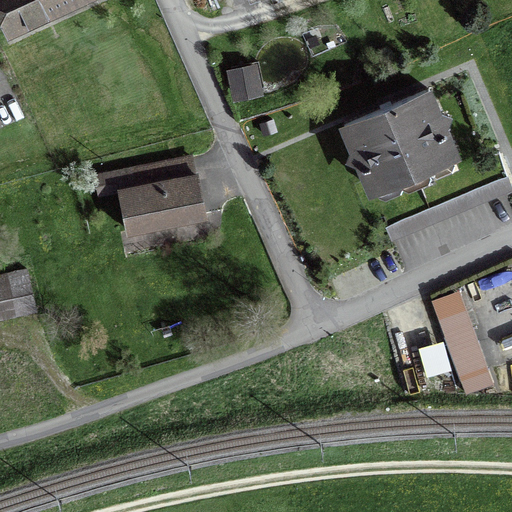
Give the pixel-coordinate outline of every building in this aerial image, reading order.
[(0,0),(0,7),(9,28),(69,0),(0,0)] [(232,73),(237,94),(257,89),(253,68),(232,73)] [(375,187),(452,155),(454,149),(444,124),(447,116),(439,112),(429,88),(344,124),(354,149),(351,156),(359,160),(370,185),(375,187)] [(499,152),(429,181),(443,216),(511,187),(499,152)] [(178,158),(116,169),(120,188),(128,230),(205,214),(197,172),(182,175),(178,158)] [(98,193),(120,188),(116,169),(94,173),(98,193)] [(378,203),(392,237),(435,219),(421,185),(378,203)] [(0,317),(36,309),(27,268),(0,273),(0,317)] [(433,299),(441,322),(457,316),(449,293),(433,299)] [(446,337),(461,378),(489,368),(474,327),(446,337)] [(412,332),(398,335),(406,364),(420,361),(412,332)]
